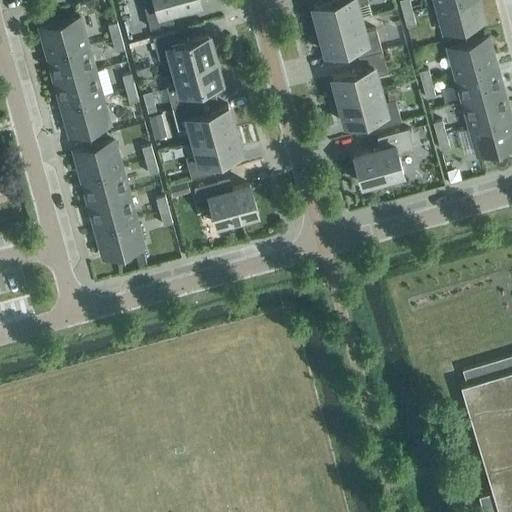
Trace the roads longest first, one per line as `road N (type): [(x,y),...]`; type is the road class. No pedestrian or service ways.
road 1 (residential): [(0,44),(72,308),(87,314),(323,248)]
road 2 (residential): [(395,511),(323,248)]
road 3 (residential): [(323,248),(254,0)]
road 4 (residential): [(323,248),(511,195)]
